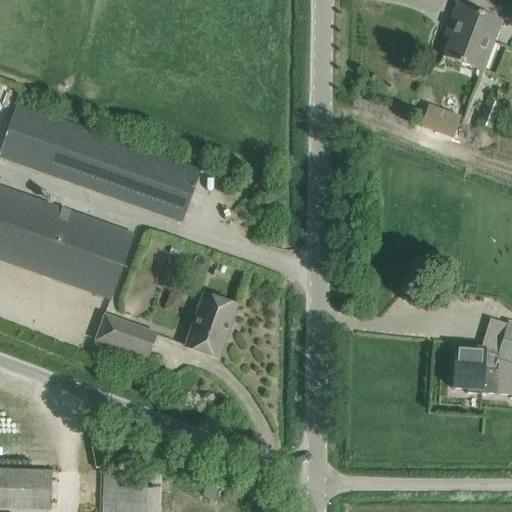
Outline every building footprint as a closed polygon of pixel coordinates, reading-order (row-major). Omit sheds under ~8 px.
[(450,39),(443,57),(475,68),(483,71),(484,69),(493,43),(501,21),(469,9),(463,25),(456,23),(450,39)] [(459,117),(464,104),(440,95),(436,106),(436,108),(432,107),(430,106),(429,106),(421,127),(453,138),(460,117),(459,117)] [(480,124),(492,129),(502,105),(490,100),(480,124)] [(0,154),(182,222),(201,171),(18,103),(0,152),(0,154)] [(0,186),(0,260),(110,300),(134,235),(0,186)] [(174,292),(171,308),(184,311),(187,294),(174,292)] [(185,347),(218,359),(237,306),(204,295),(185,347)] [(96,340),(131,353),(147,359),(156,334),(105,316),(96,340)] [(455,353),(452,389),(466,390),(466,394),(481,395),(498,396),(511,397),(511,323),(507,322),(499,351),(485,350),(485,348),(455,346),(455,353)] [(0,508),(50,510),(51,471),(0,469),(0,508)] [(157,511),(159,473),(104,471),(103,511),(157,511)]
